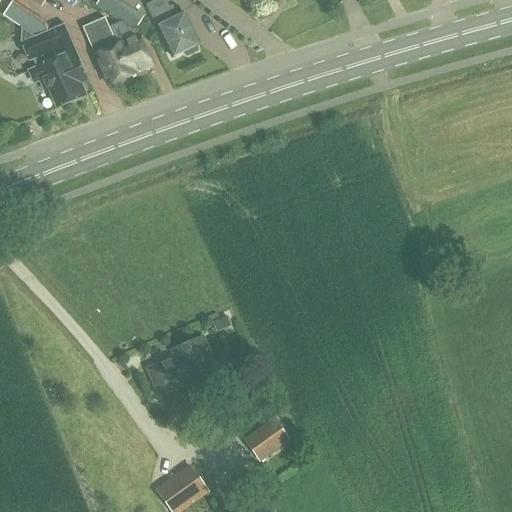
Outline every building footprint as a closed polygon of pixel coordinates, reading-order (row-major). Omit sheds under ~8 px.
[(11,12),(7,18),(26,31),(33,36),(36,36),(37,38),(48,33),(44,24),(38,27),(44,17),(28,6),(20,0),(15,0),(9,10),(11,12)] [(172,58),(200,45),(185,14),(178,17),(173,6),(170,8),(166,0),(158,0),(147,5),(172,58)] [(132,14),(130,17),(121,10),(115,17),(133,30),(140,20),(132,14)] [(138,38),(123,45),(122,44),(117,46),(105,18),(82,28),(95,56),(108,85),(135,73),(135,72),(150,65),(138,38)] [(26,31),(21,44),(29,63),(43,57),(47,65),(29,73),(34,85),(41,82),(45,91),(50,89),(58,108),(85,96),(78,80),(84,77),(85,81),(87,80),(79,65),(81,64),(64,26),(48,33),(37,38),(36,36),(33,36),(26,31)] [(220,376),(202,338),(173,351),(176,358),(148,370),(159,395),(187,383),(190,389),(220,376)] [(289,440),(275,420),(246,441),(260,461),(289,440)] [(180,511),(208,492),(189,466),(157,490),(173,511),(180,511)]
